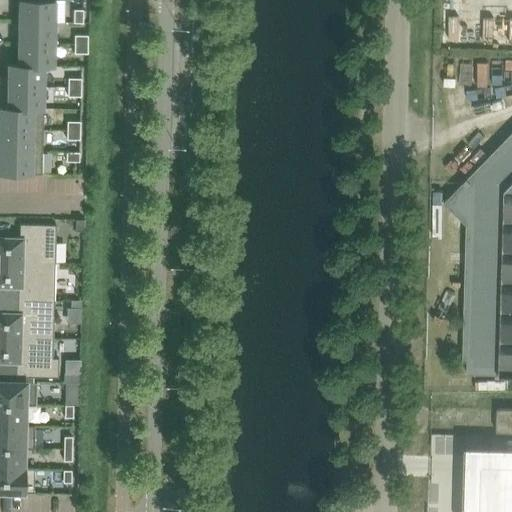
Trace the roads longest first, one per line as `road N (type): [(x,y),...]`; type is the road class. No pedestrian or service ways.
road 1 (unclassified): [(384,511),(398,0)]
road 2 (secondary): [(185,511),(199,0)]
road 3 (secondary): [(162,0),(149,511)]
